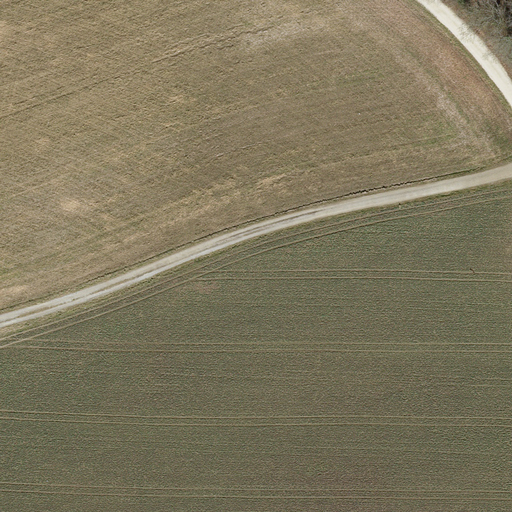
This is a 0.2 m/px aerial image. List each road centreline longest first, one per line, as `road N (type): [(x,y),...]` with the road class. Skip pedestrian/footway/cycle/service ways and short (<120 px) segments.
road 1 (track): [(0,322),(277,224),(511,170)]
road 2 (track): [(433,0),(511,96)]
